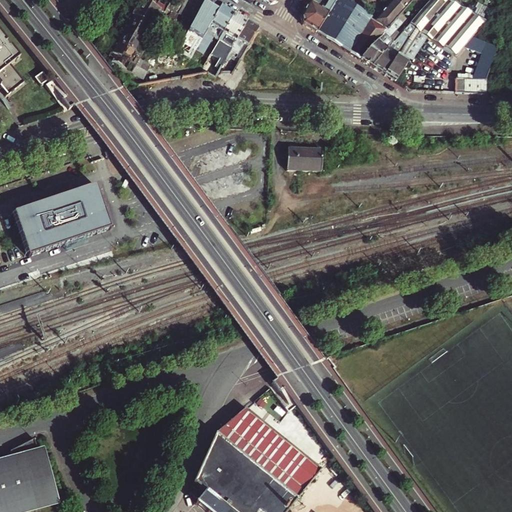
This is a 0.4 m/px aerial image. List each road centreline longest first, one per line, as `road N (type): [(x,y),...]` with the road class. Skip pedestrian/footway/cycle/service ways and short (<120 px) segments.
road 1 (secondary): [(404,511),(21,0)]
road 2 (primary): [(419,113),(178,104),(62,136)]
road 3 (residential): [(511,261),(237,355)]
road 4 (residential): [(52,418),(237,355)]
road 5 (residential): [(237,355),(163,511)]
road 6 (tertiary): [(419,113),(278,26)]
